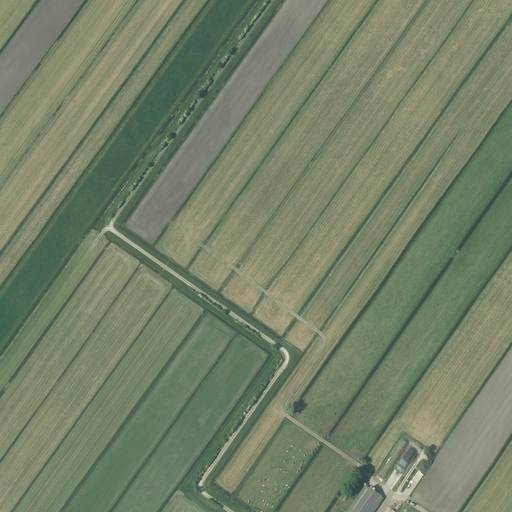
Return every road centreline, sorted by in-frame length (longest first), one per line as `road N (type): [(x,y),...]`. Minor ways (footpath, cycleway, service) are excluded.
road 1 (unknown): [(238,511),(205,481),(291,352),(118,226),(278,0)]
road 2 (track): [(388,496),(281,409),(323,346),(320,333),(163,217)]
